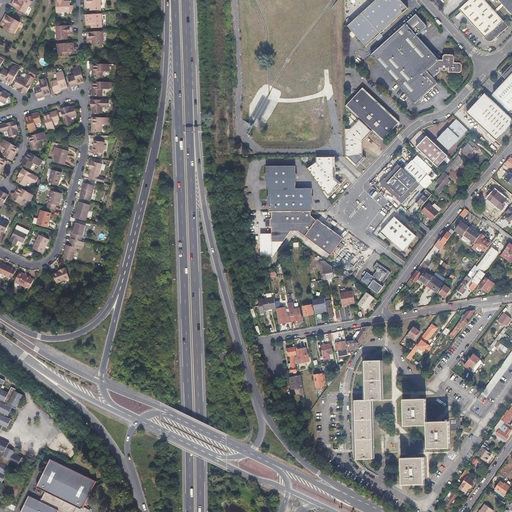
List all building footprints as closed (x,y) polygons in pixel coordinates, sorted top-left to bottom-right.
[(16,0),(13,6),(25,13),(32,0),(31,0),(16,0)] [(64,0),(55,0),(56,12),(70,12),(70,11),(70,6),(70,1),(67,1),(65,1),(64,0)] [(87,0),(88,6),(91,6),(91,8),(91,11),(102,10),(101,0),(87,0)] [(349,0),(350,11),(357,11),(357,0),(349,0)] [(400,0),(376,0),(362,14),(380,34),(408,9),(400,0)] [(484,0),(466,0),(458,8),(485,39),(487,40),(488,40),(489,40),(490,40),(491,39),(493,38),(507,25),(484,0)] [(511,0),(498,0),(511,15),(511,0)] [(91,15),(88,15),(88,23),(92,23),(92,25),(92,28),(103,28),(102,14),(91,15)] [(416,14),(371,55),(395,81),(414,65),(430,50),(418,36),(427,28),(427,26),(416,14)] [(20,22),(8,15),(3,23),(6,25),(5,27),(4,29),(13,34),(20,22)] [(71,25),(57,26),(58,40),(68,39),(68,36),(68,34),(71,34),(71,25)] [(93,32),(89,32),(90,41),(93,40),(93,43),(94,46),(104,45),(103,32),(93,32)] [(68,43),(58,44),(58,58),(69,57),(69,54),(69,52),(72,52),(72,43),(68,43)] [(430,50),(414,65),(434,87),(436,85),(436,82),(433,78),(439,73),(439,70),(442,70),(442,71),(443,72),(444,72),(445,72),(446,72),(447,71),(447,70),(448,70),(448,74),(459,75),(462,72),(462,66),(460,64),(454,64),(455,58),(452,55),(445,55),(443,57),(442,61),(440,61),(430,50)] [(95,73),(93,73),(93,78),(95,78),(103,78),(103,71),(111,71),(111,64),(95,64),(95,73)] [(511,64),(501,76),(506,80),(493,94),(511,111),(511,110),(511,64)] [(434,87),(414,65),(395,81),(416,103),(434,87)] [(4,69),(1,74),(0,74),(0,77),(4,80),(4,79),(12,83),(13,82),(20,69),(14,66),(10,72),(4,69)] [(75,75),(68,77),(70,83),(71,86),(77,85),(76,84),(84,81),(80,66),(73,68),(75,75)] [(56,72),(58,79),(51,81),(53,88),(54,91),(60,89),(59,88),(68,86),(67,84),(63,70),(56,72)] [(19,77),(15,84),(14,86),(19,88),(27,92),(28,91),(35,78),(29,74),(25,81),(19,77)] [(46,77),(39,79),(41,86),(34,88),(35,91),(37,98),(43,96),(42,95),(51,92),(50,89),(46,77)] [(95,81),(94,81),(94,90),(93,90),(93,96),(96,96),(103,96),(103,89),(110,89),(110,82),(95,81)] [(363,88),(346,106),(359,119),(372,131),(382,140),(392,129),(395,131),(397,128),(395,126),(400,122),(363,88)] [(0,90),(0,100),(6,104),(11,95),(6,92),(5,93),(0,90)] [(511,125),(511,118),(486,94),(468,113),(497,141),(511,125)] [(96,99),(93,99),(92,108),(92,114),(96,114),(102,114),(102,107),(109,107),(110,100),(96,99)] [(61,110),(62,111),(66,126),(73,124),(71,117),(77,115),(75,106),(70,107),(61,110)] [(44,116),(44,117),(48,131),(55,129),(53,122),(60,120),(58,112),(58,111),(52,112),(52,113),(44,116)] [(34,115),(26,117),(30,132),(30,133),(36,131),(34,124),(41,122),(40,118),(39,113),(33,114),(34,115)] [(96,117),(93,117),(93,126),(92,126),(92,132),(96,132),(102,132),(102,125),(109,125),(109,118),(96,117)] [(351,128),(346,128),(346,156),(357,167),(366,157),(363,154),(362,140),(372,131),(359,119),(351,128)] [(467,129),(456,119),(437,140),(448,149),(467,129)] [(0,124),(0,128),(1,132),(8,130),(10,137),(19,135),(17,129),(15,121),(0,124)] [(31,135),(29,136),(32,144),(31,145),(32,150),(34,150),(42,147),(40,141),(47,138),(45,132),(31,135)] [(427,136),(423,140),(440,156),(444,151),(427,136)] [(4,140),(2,143),(1,146),(7,149),(4,155),(6,157),(12,160),(14,155),(18,147),(14,145),(4,140)] [(423,140),(417,147),(434,162),(440,156),(423,140)] [(104,143),(94,141),(93,153),(103,154),(104,143)] [(472,147),(467,143),(461,151),(465,154),(472,147)] [(474,150),(472,147),(465,154),(468,157),(474,150)] [(68,151),(58,148),(54,162),(65,165),(68,151)] [(33,154),(29,152),(25,160),(24,160),(21,164),(27,167),(30,169),(33,163),(39,166),(43,160),(33,154)] [(316,162),(307,168),(327,198),(341,184),(335,178),(335,156),(316,157),(316,162)] [(462,158),(458,156),(452,163),(456,166),(462,158)] [(412,159),(404,168),(419,182),(428,173),(412,159)] [(450,161),(448,163),(444,168),(446,170),(452,163),(450,161)] [(90,167),(90,170),(87,179),(104,184),(106,179),(98,177),(101,164),(91,162),(89,167),(90,167)] [(385,177),(380,183),(385,187),(386,187),(387,188),(387,189),(393,194),(394,194),(397,196),(396,197),(403,203),(406,200),(407,201),(409,198),(408,197),(421,183),(419,182),(404,168),(398,163),(394,167),(395,168),(392,171),(391,170),(388,173),(389,174),(386,178),(385,177)] [(265,189),(267,189),(268,196),(266,196),(266,204),(268,204),(268,211),(271,211),(271,212),(290,211),(311,211),(311,210),(312,210),(312,203),(313,203),(313,195),(312,195),(312,187),(295,188),(295,181),(297,181),(297,173),(295,173),(295,165),(266,166),(266,173),(263,173),(264,182),(265,182),(265,189)] [(26,170),(24,169),(20,176),(17,182),(22,185),(25,187),(29,180),(35,184),(38,178),(26,170)] [(511,183),(511,170),(510,169),(506,174),(503,178),(511,185),(511,183)] [(61,172),(52,170),(49,182),(58,185),(61,172)] [(447,176),(444,173),(436,181),(440,184),(443,180),(447,176)] [(420,185),(425,189),(434,180),(428,175),(420,185)] [(93,186),(84,183),(79,198),(88,200),(93,186)] [(21,188),(20,187),(15,195),(15,194),(12,199),(20,204),(24,198),(30,201),(34,195),(21,188)] [(494,207),(496,206),(499,208),(506,200),(495,190),(486,201),(490,204),(494,207)] [(62,194),(51,191),(47,208),(55,210),(56,205),(59,206),(62,194)] [(428,199),(422,194),(416,201),(419,204),(420,203),(422,205),(428,199)] [(87,204),(79,202),(76,214),(75,214),(74,218),(83,221),(87,204)] [(430,207),(427,204),(420,212),(423,215),(430,207)] [(431,207),(430,207),(423,215),(428,219),(435,211),(431,207)] [(469,211),(465,209),(460,215),(464,218),(469,211)] [(51,213),(41,210),(37,225),(47,228),(51,213)] [(271,218),(270,218),(270,226),(271,226),(271,234),(272,241),(276,241),(283,241),(289,234),(291,231),(290,211),(271,212),(271,218)] [(311,211),(290,211),(291,231),(298,230),(306,236),(318,219),(316,218),(316,219),(311,215),(311,211)] [(437,212),(435,211),(428,219),(431,221),(438,213),(437,212)] [(395,216),(382,231),(404,251),(417,236),(395,216)] [(9,223),(0,218),(0,230),(5,233),(9,223)] [(344,238),(318,219),(306,236),(331,254),(344,238)] [(465,224),(461,221),(455,229),(463,235),(469,227),(465,224)] [(73,234),(71,234),(70,238),(71,238),(81,241),(85,226),(76,223),(73,234)] [(470,226),(469,227),(463,235),(461,238),(468,244),(471,240),(474,242),(480,234),(475,230),(470,226)] [(27,235),(15,229),(9,241),(16,244),(18,240),(23,243),(27,235)] [(448,234),(447,233),(445,236),(442,239),(446,242),(454,231),(451,229),(448,234)] [(485,236),(482,234),(472,248),(475,250),(478,246),(485,252),(492,243),(488,240),(487,241),(485,239),(483,238),(485,236)] [(49,240),(39,235),(33,249),(41,253),(44,245),(46,246),(49,240)] [(69,244),(67,244),(62,258),(72,261),(76,246),(79,247),(81,241),(71,238),(69,244)] [(507,246),(500,256),(510,263),(511,260),(511,256),(511,255),(511,253),(511,245),(509,243),(507,246)] [(491,248),(477,267),(475,266),(466,278),(464,281),(457,290),(460,292),(463,294),(467,289),(465,288),(471,279),(470,279),(473,275),(472,274),(473,272),(476,274),(477,272),(478,273),(473,280),(472,282),(473,283),(469,289),(472,292),(485,274),(483,273),(498,253),(491,248)] [(323,260),(321,260),(323,267),(328,267),(328,268),(330,267),(330,269),(332,268),(332,266),(326,262),(326,261),(323,260)] [(376,268),(376,270),(373,275),(368,272),(362,279),(370,285),(374,279),(376,281),(376,283),(375,285),(379,288),(391,272),(377,262),(374,266),(376,268)] [(12,268),(1,263),(0,264),(0,272),(8,277),(8,276),(12,278),(15,271),(12,269),(12,268)] [(419,272),(418,271),(411,280),(415,282),(421,273),(422,274),(424,271),(428,266),(426,264),(422,268),(419,272)] [(309,268),(310,271),(311,275),(319,274),(318,271),(317,266),(309,268)] [(59,271),(52,274),(56,283),(69,278),(65,268),(60,269),(61,270),(59,271)] [(424,271),(422,274),(418,280),(422,283),(426,286),(433,277),(424,271)] [(30,277),(19,272),(14,283),(25,288),(25,287),(29,288),(33,280),(29,279),(30,277)] [(443,285),(433,277),(426,286),(432,290),(437,293),(443,285)] [(493,284),(485,279),(479,287),(483,290),(487,293),(493,284)] [(451,289),(445,284),(439,292),(442,295),(445,297),(451,289)] [(352,290),(340,293),(342,304),(355,302),(352,290)] [(374,297),(367,292),(358,303),(366,308),(374,297)] [(274,297),(261,298),(263,309),(276,307),(275,305),(274,297)] [(326,312),(323,298),(311,300),(314,314),(326,312)] [(276,311),(277,310),(279,323),(282,323),(285,322),(289,321),(287,309),(281,310),(280,305),(275,305),(276,307),(276,311)] [(312,305),(303,306),(305,316),(313,315),(312,305)] [(290,316),(291,316),(292,321),(302,319),(301,314),(295,315),(294,308),(289,309),(290,316)] [(471,311),(466,312),(458,324),(451,334),(454,336),(461,326),(464,328),(467,323),(467,322),(476,310),(471,311)] [(507,317),(504,314),(498,321),(506,327),(511,319),(507,317)] [(418,348),(423,352),(426,354),(432,347),(426,343),(433,334),(438,328),(432,323),(408,356),(411,357),(418,348)] [(416,329),(413,326),(405,337),(408,339),(410,337),(414,340),(420,331),(416,329)] [(507,330),(503,326),(496,335),(500,338),(507,330)] [(447,330),(445,328),(436,341),(440,343),(448,332),(449,331),(447,330)] [(365,333),(362,330),(357,336),(358,339),(359,343),(365,333)] [(358,339),(347,341),(348,348),(352,347),(353,347),(355,347),(359,343),(358,339)] [(338,342),(335,343),(336,350),(337,350),(342,349),(347,348),(345,341),(338,342)] [(331,343),(321,345),(322,349),(327,348),(328,354),(329,354),(333,353),(331,343)] [(285,351),(287,350),(288,356),(297,354),(296,347),(285,349),(285,351)] [(306,348),(297,350),(299,360),(298,360),(299,364),(305,362),(304,360),(309,359),(308,354),(307,354),(306,348)] [(511,351),(482,394),(481,395),(485,397),(487,399),(511,363),(511,351)] [(476,357),(473,355),(464,366),(471,371),(472,370),(475,372),(482,363),(479,361),(480,360),(476,357)] [(360,401),(355,401),(356,462),(376,462),(375,401),(384,401),(384,361),(364,362),(365,401),(360,401)] [(322,373),(314,374),(316,387),(324,385),(324,381),(323,378),(322,373)] [(301,376),(291,378),(292,386),(302,384),(301,376)] [(0,491),(4,484),(2,483),(10,467),(8,467),(10,463),(18,467),(22,459),(14,455),(15,453),(6,449),(9,445),(0,440),(0,431),(2,427),(7,429),(10,421),(4,418),(6,416),(8,417),(12,409),(8,407),(9,405),(17,409),(23,397),(15,393),(16,391),(11,389),(8,395),(0,390),(2,386),(0,385),(0,491)] [(427,394),(402,395),(402,424),(425,424),(425,450),(450,450),(449,421),(427,421),(427,394)] [(511,405),(511,404),(500,420),(503,422),(506,424),(509,419),(510,420),(511,417),(511,405)] [(503,422),(500,420),(493,429),(497,431),(503,422)] [(499,430),(496,434),(505,440),(507,438),(508,436),(507,435),(511,430),(505,426),(503,429),(501,428),(500,430),(499,430)] [(32,453),(38,440),(23,433),(17,446),(32,453)] [(56,441),(52,448),(68,457),(72,449),(56,441)] [(488,448),(483,444),(475,455),(478,457),(486,463),(488,459),(491,456),(487,454),(488,453),(485,450),(488,448)] [(424,458),(399,458),(399,485),(424,484),(424,458)] [(478,461),(474,458),(470,464),(474,467),(477,463),(481,465),(482,463),(478,461)] [(61,511),(90,511),(91,511),(84,508),(96,483),(51,461),(37,489),(45,493),(41,502),(29,496),(21,511),(58,511),(59,511),(61,511)] [(461,476),(465,478),(463,481),(464,482),(463,483),(459,488),(465,492),(468,487),(470,488),(472,486),(473,484),(472,483),(473,481),(468,477),(470,474),(465,470),(461,476)] [(502,483),(500,482),(494,490),(499,493),(500,492),(504,495),(510,486),(505,483),(504,485),(502,483)] [(456,497),(450,492),(443,502),(449,507),(453,502),(456,497)] [(8,502),(5,507),(15,511),(17,507),(8,502)]
